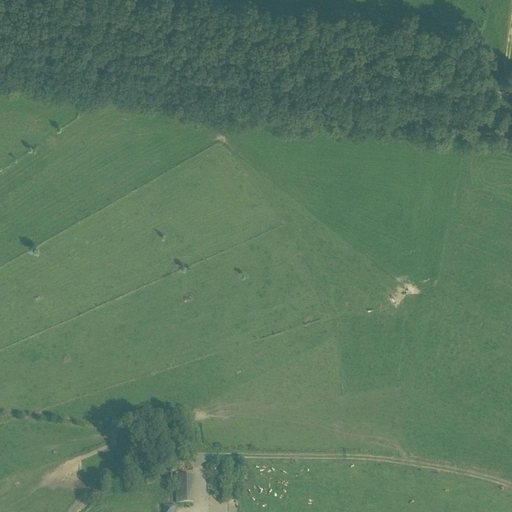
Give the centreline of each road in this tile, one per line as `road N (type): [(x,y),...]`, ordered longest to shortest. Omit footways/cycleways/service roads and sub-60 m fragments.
road 1 (track): [(511,96),(273,96),(0,65)]
road 2 (track): [(511,486),(413,464),(241,456)]
